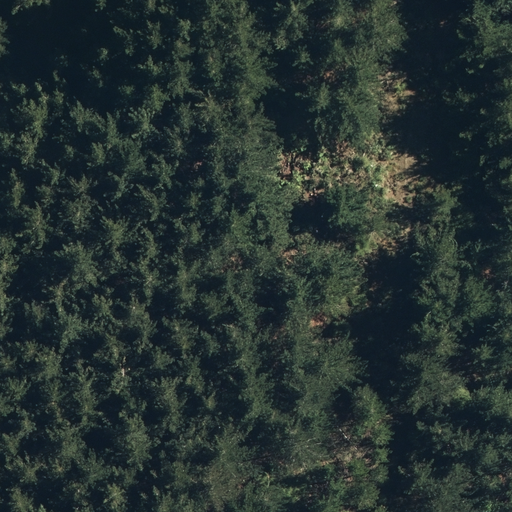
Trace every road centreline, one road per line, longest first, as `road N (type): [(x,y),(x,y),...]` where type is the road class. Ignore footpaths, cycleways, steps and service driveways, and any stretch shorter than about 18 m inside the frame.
road 1 (track): [(402,0),(407,74),(393,511)]
road 2 (track): [(0,106),(49,64),(65,0)]
